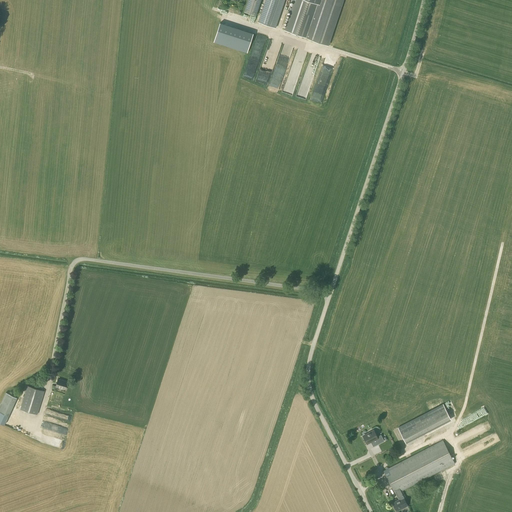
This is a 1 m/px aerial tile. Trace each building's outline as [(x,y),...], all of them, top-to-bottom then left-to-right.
[(256,16),(261,0),(248,0),(244,12),(256,16)] [(275,28),(284,0),(265,0),(259,22),(275,28)] [(328,46),(343,0),(294,0),(284,31),(328,46)] [(275,86),(280,88),(283,77),(279,75),(275,86)] [(65,390),(67,382),(58,379),(56,387),(65,390)] [(37,415),(44,391),(27,386),(20,409),(37,415)] [(406,443),(451,420),(443,404),(398,427),(406,443)] [(8,416),(0,412),(0,423),(4,425),(8,416)] [(482,433),(492,428),(487,420),(478,425),(482,433)] [(377,436),(374,430),(366,434),(367,435),(363,437),(367,444),(376,440),(378,444),(384,441),(381,436),(381,435),(377,436)] [(495,432),(475,443),(479,450),(498,438),(495,432)] [(397,511),(408,506),(404,499),(406,498),(402,491),(455,464),(442,440),(383,471),(398,500),(392,503),(397,511)]
